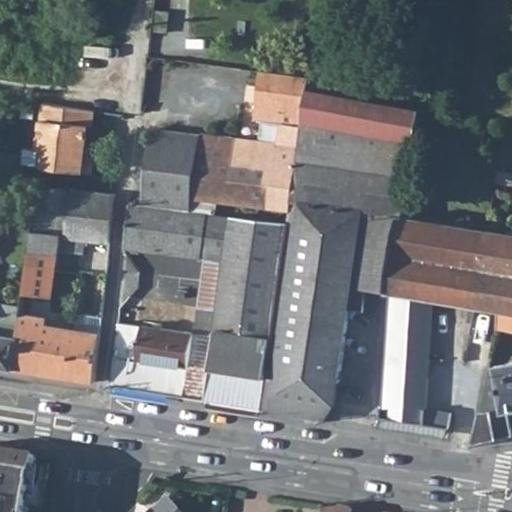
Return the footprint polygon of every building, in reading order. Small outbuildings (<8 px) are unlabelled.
[(291,209),(308,88),(309,77),(261,70),(254,119),(282,123),(279,143),(239,139),(236,160),(276,164),(271,207),(291,209)] [(421,109),(308,88),(291,209),(289,223),(283,271),(368,287),(389,291),(389,289),(402,216),(421,109)] [(51,104),(44,103),(42,119),(50,120),(51,104)] [(51,104),(50,120),(42,119),(39,149),(46,150),(44,168),(92,173),(95,153),(85,152),(88,125),(93,126),(95,110),(51,104)] [(236,160),(239,139),(152,129),(144,204),(209,213),(217,214),(218,200),(271,207),(276,164),(236,160)] [(511,175),(498,173),(496,185),(511,187),(511,175)] [(33,232),(66,236),(72,189),(39,186),(33,232)] [(66,236),(33,232),(30,253),(58,256),(59,250),(84,253),(86,241),(111,243),(117,195),(72,189),(66,236)] [(144,204),(131,203),(126,247),(202,257),(202,255),(209,213),(144,204)] [(217,214),(209,213),(202,255),(207,256),(228,258),(233,216),(217,214)] [(289,223),(233,216),(228,258),(220,311),(217,336),(212,368),(268,377),(283,271),(289,223)] [(488,230),(402,216),(389,289),(434,297),(479,304),(488,230)] [(511,233),(488,230),(479,304),(501,308),(511,309),(511,233)] [(58,256),(30,253),(24,294),(52,298),(58,256)] [(228,258),(207,256),(200,308),(220,311),(228,258)] [(268,377),(264,408),(271,409),(327,419),(337,404),(351,309),(367,310),(368,287),(283,271),(268,377)] [(428,403),(434,297),(389,289),(389,291),(381,427),(422,433),(448,437),(453,413),(435,409),(435,404),(428,403)] [(0,303),(0,366),(14,369),(22,312),(23,307),(0,303)] [(200,308),(197,333),(217,336),(220,311),(200,308)] [(511,309),(501,308),(499,326),(497,337),(505,338),(507,331),(511,332),(511,309)] [(22,312),(14,369),(96,382),(102,333),(76,329),(48,324),(49,317),(22,312)] [(79,313),(76,329),(102,333),(104,318),(79,313)] [(120,322),(111,384),(186,396),(197,333),(120,322)] [(197,333),(186,396),(207,399),(212,368),(217,336),(197,333)] [(491,410),(497,439),(511,435),(511,429),(508,412),(511,410),(511,362),(490,367),(481,411),(491,410)] [(212,368),(207,399),(264,408),(268,377),(212,368)] [(491,410),(481,411),(474,442),(476,442),(497,439),(491,410)] [(48,511),(57,461),(0,452),(0,511),(48,511)] [(181,511),(169,500),(156,511),(181,511)]
